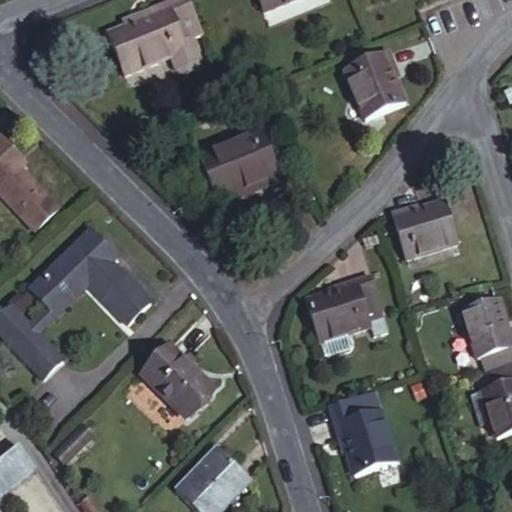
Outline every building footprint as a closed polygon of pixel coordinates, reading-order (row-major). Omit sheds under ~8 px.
[(192,40),(203,36),(188,0),(178,0),(167,4),(183,44),(192,40)] [(256,0),(261,12),(288,0),(256,0)] [(183,44),(167,4),(150,11),(153,18),(105,38),(122,78),(166,60),(186,52),(183,44)] [(192,40),(183,44),(186,52),(166,60),(171,73),(179,78),(196,71),(200,63),(192,40)] [(392,57),(349,74),(370,127),(409,111),(395,74),(399,73),(392,57)] [(262,136),(196,161),(211,201),(261,183),(263,188),(279,182),(262,136)] [(18,162),(1,143),(0,143),(0,199),(35,238),(58,216),(20,175),(13,167),(18,162)] [(26,170),(18,162),(13,167),(20,175),(26,170)] [(411,212),(396,217),(411,264),(461,247),(447,206),(413,217),(411,212)] [(32,288),(49,308),(82,277),(91,287),(127,327),(151,303),(115,265),(106,255),(112,250),(92,230),(32,288)] [(121,260),(112,250),(106,255),(115,265),(121,260)] [(49,308),(31,325),(40,335),(91,287),(82,277),(49,308)] [(376,285),(359,290),(372,327),(388,322),(376,285)] [(345,299),(309,310),(322,349),(373,332),(372,327),(359,290),(344,294),(345,299)] [(13,306),(22,297),(17,291),(7,301),(13,306)] [(22,297),(31,307),(36,303),(27,293),(22,297)] [(22,297),(13,306),(22,316),(31,307),(22,297)] [(490,359),(495,375),(511,369),(511,326),(505,303),(469,314),(484,361),(490,359)] [(40,335),(31,325),(22,316),(13,306),(0,317),(0,331),(45,380),(65,361),(40,335)] [(169,348),(140,376),(184,420),(212,392),(190,369),(183,362),(169,348)] [(189,357),(183,362),(190,369),(196,364),(189,357)] [(511,369),(495,375),(500,391),(489,394),(504,443),(511,440),(511,369)] [(405,465),(384,394),(336,410),(346,444),(356,441),(360,453),(356,454),(364,479),(405,465)] [(83,424),(77,430),(88,441),(95,435),(83,424)] [(77,430),(55,452),(66,463),(88,441),(77,430)] [(356,441),(346,444),(350,456),(356,454),(360,453),(356,441)] [(18,445),(6,455),(0,459),(0,492),(34,466),(18,445)] [(221,448),(180,492),(201,511),(222,511),(254,479),(221,448)]
